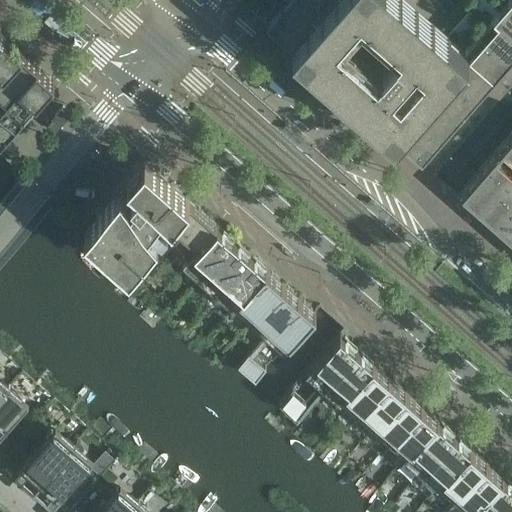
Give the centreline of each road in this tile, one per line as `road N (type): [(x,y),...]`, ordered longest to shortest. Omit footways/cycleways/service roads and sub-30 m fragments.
road 1 (secondary): [(137,81),(511,412)]
road 2 (secondary): [(511,309),(186,24)]
road 3 (residential): [(137,81),(41,191)]
road 4 (secondary): [(43,0),(137,81)]
